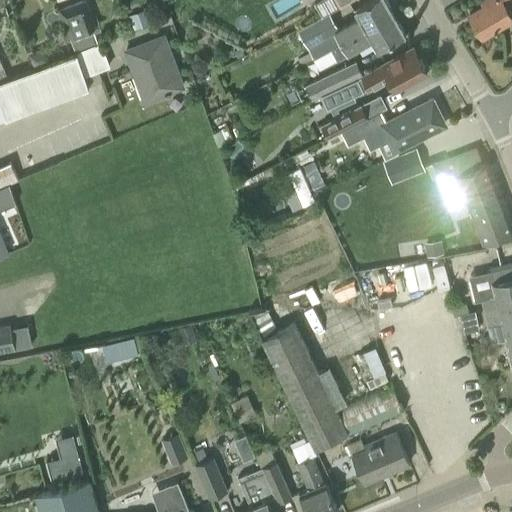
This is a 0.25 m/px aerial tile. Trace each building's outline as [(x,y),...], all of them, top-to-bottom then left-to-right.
[(96,27),(86,0),(80,0),(60,8),(70,36),(96,27)] [(330,48),(394,13),(386,0),(368,0),(354,8),(359,18),(339,29),(329,12),(298,31),(313,58),(330,48)] [(318,0),(314,2),(322,16),(340,6),(350,0),(318,0)] [(511,0),(481,0),(483,3),(469,11),(482,33),(511,15),(511,14),(506,4),(511,0)] [(377,49),(405,33),(394,13),(330,48),(331,50),(337,60),(347,54),(348,56),(373,42),(377,49)] [(184,87),(165,35),(126,50),(134,71),(139,69),(150,98),(165,93),(165,95),(184,87)] [(101,43),(65,57),(79,89),(89,86),(85,75),(110,66),(101,43)] [(240,47),(233,50),(237,58),(244,55),(240,47)] [(392,76),(398,87),(427,71),(413,47),(362,75),(362,76),(321,96),(327,109),(339,104),(340,107),(354,100),(353,97),(364,92),(363,90),(369,87),(370,88),(392,76)] [(0,81),(0,118),(79,89),(65,57),(35,68),(0,81)] [(356,62),(305,86),(312,100),(321,96),(362,76),(362,75),(356,62)] [(395,148),(444,124),(432,99),(386,121),(380,110),(367,117),(368,118),(341,131),(344,138),(364,129),(373,146),(390,138),(395,148)] [(341,131),(368,118),(367,117),(360,103),(320,123),(327,138),(341,131)] [(416,147),(382,160),(391,183),(425,169),(416,147)] [(0,186),(8,183),(17,179),(9,162),(0,166),(0,186)] [(313,162),(299,170),(310,189),(314,187),(316,192),(326,187),(313,162)] [(511,232),(511,223),(488,162),(456,174),(483,243),(511,232)] [(0,255),(9,252),(0,232),(0,208),(15,202),(8,183),(0,186),(0,255)] [(441,240),(424,243),(427,256),(443,253),(441,240)] [(490,269),(468,275),(475,299),(480,298),(483,309),(497,306),(498,310),(502,309),(504,314),(511,311),(511,260),(489,266),(490,269)] [(417,307),(411,278),(402,280),(408,309),(417,307)] [(497,306),(483,309),(487,328),(490,342),(505,338),(507,348),(511,367),(511,311),(504,314),(502,309),(498,310),(497,306)] [(318,371),(293,322),(276,330),(267,307),(248,311),(314,447),(347,431),(335,407),(347,402),(329,365),(318,371)] [(477,325),(473,311),(459,314),(463,328),(477,325)] [(0,350),(14,348),(10,324),(0,326),(0,350)] [(133,336),(118,340),(122,358),(138,354),(133,336)] [(361,349),(372,384),(390,378),(379,344),(361,349)] [(363,482),(409,462),(396,431),(364,445),(366,448),(351,454),(363,482)] [(177,432),(161,439),(168,455),(184,449),(177,432)] [(237,436),(243,459),(255,456),(248,433),(237,436)] [(228,490),(213,455),(194,463),(209,498),(228,490)] [(306,511),(333,511),(338,510),(325,481),(323,482),(312,456),(298,462),(309,488),(298,492),(306,511)] [(277,501),(291,496),(275,460),(262,466),(275,496),(277,501)] [(270,511),(265,500),(275,496),(262,466),(237,477),(250,506),(237,511),(270,511)] [(97,511),(88,479),(34,494),(39,511),(97,511)] [(193,511),(193,509),(189,509),(177,481),(165,486),(159,499),(163,511),(159,511),(193,511)]
